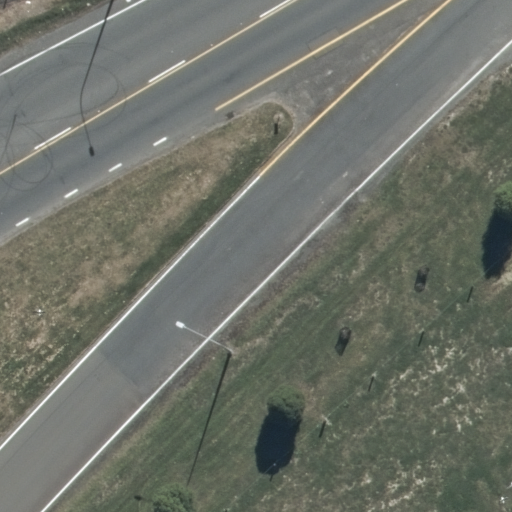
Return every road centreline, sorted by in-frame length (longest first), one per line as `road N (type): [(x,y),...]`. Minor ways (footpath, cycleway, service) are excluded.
road 1 (secondary): [(483,0),(345,130),(0,499)]
road 2 (secondary): [(269,0),(0,150)]
